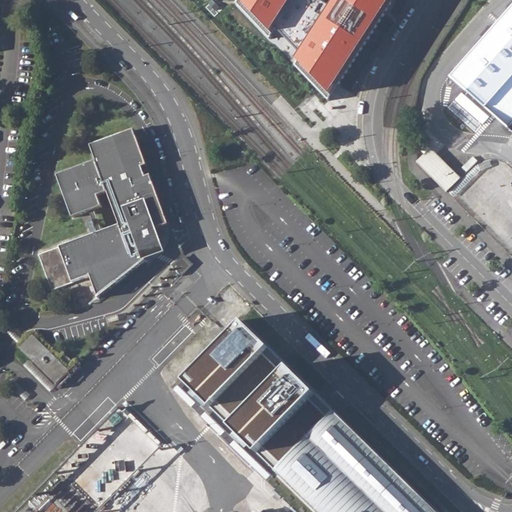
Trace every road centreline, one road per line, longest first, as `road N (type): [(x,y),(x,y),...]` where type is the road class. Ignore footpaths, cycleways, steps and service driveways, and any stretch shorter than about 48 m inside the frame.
road 1 (residential): [(73,0),(171,105),(218,255),(493,511)]
road 2 (tertiary): [(511,304),(398,191),(372,145),(378,84),(432,0)]
road 3 (residential): [(0,149),(14,0)]
